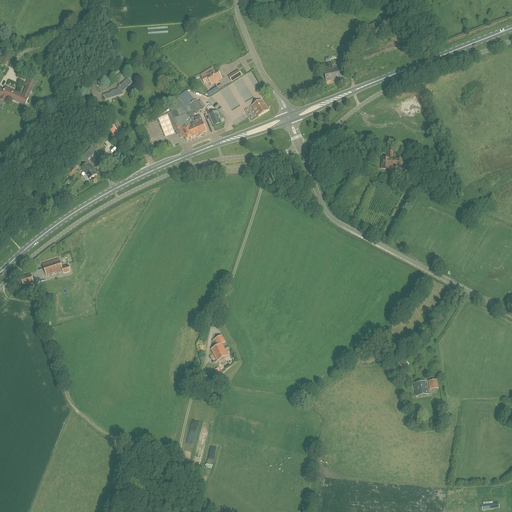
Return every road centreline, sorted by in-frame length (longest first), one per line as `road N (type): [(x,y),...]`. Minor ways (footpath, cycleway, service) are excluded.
road 1 (unclassified): [(0,289),(74,225),(139,188),(193,165),(299,146)]
road 2 (unclassified): [(511,320),(331,219),(299,146)]
road 3 (track): [(1,287),(37,302),(69,403),(85,421),(165,467)]
road 4 (unclassified): [(299,146),(390,87),(511,40)]
road 5 (secondary): [(0,274),(58,223),(189,155)]
road 6 (track): [(174,473),(215,322)]
road 7 (secondary): [(385,77),(511,27)]
road 8 (unclassified): [(287,114),(252,53),(237,0)]
